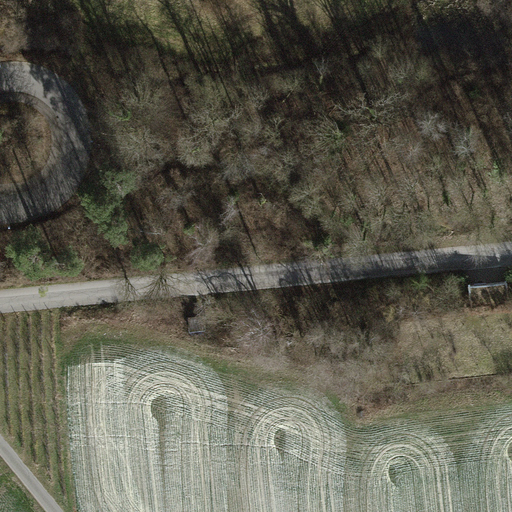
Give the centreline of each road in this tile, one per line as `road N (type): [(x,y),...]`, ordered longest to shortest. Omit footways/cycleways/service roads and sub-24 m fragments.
road 1 (track): [(383,265),(0,307)]
road 2 (residential): [(0,207),(63,182),(79,157),(71,100),(39,76),(0,76)]
road 3 (track): [(383,265),(511,254)]
